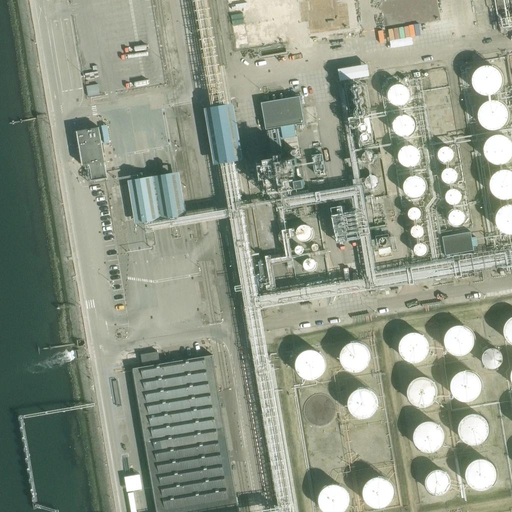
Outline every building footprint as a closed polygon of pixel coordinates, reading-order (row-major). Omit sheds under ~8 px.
[(472,68),(470,79),(479,91),(491,91),(501,81),(500,69),(492,61),(480,61),(472,68)] [(368,64),(339,70),(341,81),(370,76),(368,64)] [(410,93),(409,89),(407,85),(404,83),(400,82),(397,82),(395,83),(392,85),(391,86),(389,88),(389,90),(388,92),(389,96),(390,98),(391,100),(394,102),(398,103),(402,103),(406,101),(407,100),(409,98),(410,95),(410,93)] [(87,86),(89,97),(101,95),(99,84),(87,86)] [(296,137),(294,126),(305,124),(300,97),(262,103),(266,130),(281,128),(283,139),(296,137)] [(477,103),(475,115),(484,126),(497,127),(507,117),(505,104),(497,97),(485,97),(477,103)] [(243,160),(233,104),(205,109),(215,165),(243,160)] [(415,125),(415,122),(414,120),(414,119),(412,117),(409,114),(407,113),(404,113),(402,113),(400,114),(396,116),(395,118),(394,120),(393,122),(392,124),(393,126),(393,129),(394,130),(395,132),(398,134),(399,135),(403,136),(406,136),(409,135),(412,133),(414,130),(415,128),(415,125)] [(98,128),(77,132),(82,165),(89,164),(92,181),(107,179),(98,128)] [(486,139),(483,151),(492,162),(505,163),(511,155),(511,138),(505,133),(494,133),(486,139)] [(421,154),(421,153),(420,149),(419,147),(418,146),(415,143),(411,142),(408,142),(406,143),(404,143),(402,145),(401,147),(400,149),(399,151),(399,153),(399,155),(400,158),(400,160),(402,161),(405,164),(409,164),(412,164),(414,164),(418,161),(420,158),(421,156),(421,154)] [(451,158),(450,147),(440,148),(441,159),(451,158)] [(491,174),(488,186),(497,197),(510,198),(511,195),(511,169),(510,168),(499,167),(491,174)] [(426,184),(426,183),(426,181),(425,179),(424,177),(422,175),(420,173),(417,172),(414,172),(410,173),(409,174),(406,176),(404,179),(404,181),(403,184),(404,186),(404,188),(407,192),(409,193),(410,194),(414,195),(417,195),(419,194),(421,193),(423,192),(425,188),(426,186),(426,184)] [(133,180),(140,224),(187,217),(180,173),(133,180)] [(497,210),(495,222),(503,233),(511,233),(511,203),(505,203),(497,210)] [(451,224),(464,224),(464,209),(451,210),(451,224)] [(355,241),(354,212),(336,213),(336,241),(355,241)] [(302,223),(295,234),(308,242),(315,231),(302,223)] [(443,236),(446,255),(474,250),(471,231),(443,236)] [(427,254),(427,244),(416,244),(416,254),(427,254)] [(511,313),(505,319),(502,331),(511,342),(511,313)] [(445,329),(443,341),(452,352),(465,353),(474,342),(473,330),(465,323),(453,323),(445,329)] [(401,337),(398,349),(407,361),(420,361),(430,351),(429,339),(420,331),(408,331),(401,337)] [(341,347),(338,359),(347,370),(360,371),(370,360),(369,348),(360,341),(349,341),(341,347)] [(508,359),(508,356),(508,354),(507,351),(506,349),(504,347),(502,345),(500,344),(498,343),(495,343),(493,343),(490,344),(488,345),(486,347),(484,349),(483,351),(482,354),(482,356),(482,359),(483,361),(484,364),(486,366),(488,367),(490,368),(493,369),(495,369),(498,369),(500,368),(502,367),(504,366),(507,361),(508,359)] [(296,355),(294,366),(303,378),(316,378),(326,368),(324,356),(316,348),(304,348),(296,355)] [(143,366),(133,367),(157,511),(239,511),(214,355),(161,363),(159,351),(142,354),(143,366)] [(452,378),(450,390),(458,402),(471,402),(481,392),(480,380),(472,372),(460,372),(452,378)] [(408,383),(406,395),(415,406),(428,407),(437,396),(436,384),(428,377),(416,377),(408,383)] [(349,393),(347,404),(356,416),(369,416),(378,406),(377,394),(369,386),(357,386),(349,393)] [(306,400),(304,412),(312,423),(325,424),(335,413),(334,401),(326,394),(314,394),(306,400)] [(459,419),(457,431),(466,442),(479,443),(488,432),(487,420),(479,413),(467,413),(459,419)] [(414,427),(412,438),(421,450),(434,450),(443,440),(442,428),(434,420),(422,420),(414,427)] [(467,464),(465,476),(474,487),(487,487),(496,477),(495,465),(487,457),(475,457),(467,464)] [(449,481),(448,478),(448,476),(447,474),(445,472),(443,470),(441,469),(439,468),(436,468),(434,468),(432,469),(430,470),(427,472),(425,474),(424,476),(424,478),(423,481),(423,483),(424,485),(425,487),(427,490),(429,491),(431,492),(433,493),(435,493),(438,493),(440,492),(442,492),(445,490),(446,488),(448,486),(448,483),(449,481)] [(365,483),(362,495),(371,506),(384,507),(394,497),(392,484),(384,477),(372,477),(365,483)] [(321,490),(319,502),(326,511),(342,511),(350,503),(349,491),(341,484),(329,484),(321,490)]
